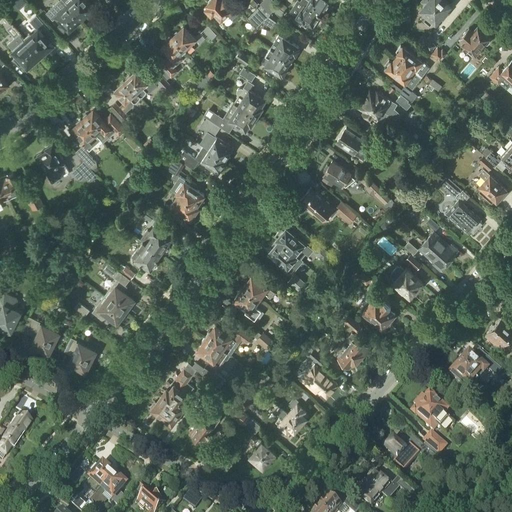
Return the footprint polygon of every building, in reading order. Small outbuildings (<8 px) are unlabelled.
[(53,20),(57,16),(63,23),(59,27),(65,33),(69,29),(69,30),(80,19),(66,4),(62,0),(47,13),(53,20)] [(81,19),(83,19),(86,16),(87,14),(86,14),(93,8),(85,0),(62,0),(66,4),(80,19),(81,19)] [(211,0),(207,4),(208,6),(204,10),(209,16),(214,12),(220,19),(227,14),(231,19),(241,11),(235,5),(231,9),(227,4),(229,3),(226,0),(211,0)] [(262,0),(261,2),(262,3),(271,13),(272,11),(273,12),(277,6),(276,6),(269,0),(262,0)] [(324,11),(324,10),(330,0),(308,0),(309,1),(324,11)] [(450,5),(444,0),(422,0),(422,1),(425,4),(421,9),(428,15),(424,20),(430,25),(434,20),(436,21),(440,17),(442,19),(448,12),(445,10),(450,5)] [(296,8),(295,9),(300,12),(297,17),(295,21),(301,25),(303,21),(313,27),(324,11),(309,1),(306,6),(304,5),(303,8),(298,5),(296,8)] [(247,18),(256,27),(271,13),(262,3),(247,18)] [(282,18),(285,12),(277,6),(273,12),(282,18)] [(274,23),(278,18),(271,13),(267,18),(274,23)] [(26,41),(40,56),(43,56),(46,53),(46,51),(53,45),(44,35),(50,30),(36,16),(29,22),(37,31),(32,35),(29,35),(24,39),(26,41)] [(195,38),(184,26),(173,36),(186,51),(193,46),(192,45),(197,41),(200,44),(205,39),(200,33),(195,38)] [(490,37),(478,26),(473,32),(469,28),(459,39),(463,43),(463,44),(468,48),(466,50),(473,56),(475,54),(484,43),(486,44),(488,44),(490,42),(490,39),(489,38),(490,37)] [(19,34),(8,44),(18,55),(14,59),(20,66),(24,63),(27,67),(40,56),(26,41),(24,39),(19,34)] [(417,41),(430,52),(436,45),(433,42),(435,39),(430,34),(427,37),(423,34),(417,41)] [(292,62),(296,54),(299,49),(298,48),(298,47),(279,35),(275,41),(270,49),(292,62)] [(181,56),(186,51),(173,36),(162,47),(169,55),(160,64),(171,77),(177,71),(174,67),(183,59),(181,56)] [(402,47),(401,45),(396,51),(398,53),(394,57),(413,72),(421,78),(430,67),(403,46),(402,47)] [(441,50),(437,47),(431,54),(436,59),(440,62),(448,54),(442,49),(441,50)] [(292,62),(270,49),(265,56),(261,63),(265,65),(281,75),(282,74),(283,75),(286,70),(287,70),(292,62)] [(251,59),(239,52),(236,57),(239,59),(238,61),(246,66),(251,59)] [(491,56),(485,63),(491,69),(497,62),(491,56)] [(410,75),(413,72),(394,57),(391,62),(389,60),(385,66),(386,67),(386,68),(406,84),(412,77),(410,75)] [(511,59),(503,70),(498,67),(489,77),(498,85),(500,83),(507,89),(509,86),(511,82),(511,59)] [(252,80),(256,74),(244,66),(239,72),(252,80)] [(143,78),(136,70),(130,76),(129,75),(125,78),(126,79),(125,80),(140,97),(142,96),(146,93),(146,91),(150,93),(157,86),(147,75),(143,78)] [(215,74),(210,71),(204,79),(208,83),(215,74)] [(153,77),(169,95),(175,89),(159,72),(153,77)] [(432,80),(426,76),(423,80),(429,84),(438,91),(442,86),(433,79),(432,80)] [(234,102),(233,103),(254,116),(255,114),(256,115),(259,115),(262,111),(261,109),(262,107),(260,107),(265,100),(250,91),(254,84),(248,79),(243,86),(244,86),(243,88),(242,87),(240,87),(238,88),(237,90),(237,92),(238,95),(234,102)] [(133,106),(134,103),(136,102),(139,99),(140,97),(125,80),(124,82),(123,81),(119,84),(120,85),(114,91),(124,102),(120,106),(116,102),(110,108),(122,121),(128,115),(125,113),(133,106)] [(418,95),(405,85),(400,92),(412,102),(418,95)] [(396,91),(391,87),(387,91),(392,95),(396,91)] [(375,95),(370,92),(365,100),(388,114),(394,120),(395,119),(396,119),(400,113),(395,109),(397,104),(390,99),(385,96),(384,96),(377,92),(375,95)] [(396,100),(407,110),(411,105),(407,102),(408,101),(401,95),(396,100)] [(381,125),(388,114),(365,100),(360,108),(365,112),(363,115),(370,119),(376,123),(376,122),(381,125)] [(254,117),(254,116),(233,103),(228,110),(223,119),(224,119),(223,119),(225,120),(232,125),(233,126),(235,123),(245,130),(249,125),(250,126),(251,124),(254,124),(257,120),(256,118),(254,117)] [(97,136),(100,140),(102,142),(115,131),(119,135),(124,130),(118,122),(117,123),(110,116),(103,121),(93,110),(87,115),(85,115),(83,117),(82,119),(82,120),(97,136)] [(220,127),(229,132),(233,126),(232,125),(225,120),(223,119),(224,119),(223,119),(218,115),(213,122),(220,127)] [(212,143),(208,150),(226,161),(227,160),(230,156),(230,155),(229,154),(233,148),(214,136),(220,127),(213,122),(207,118),(205,120),(204,120),(199,127),(209,133),(205,138),(212,143)] [(477,122),(472,118),(466,125),(471,129),(477,122)] [(85,148),(88,151),(100,140),(97,136),(82,120),(71,130),(84,144),(75,152),(84,162),(90,168),(96,162),(84,149),(85,148)] [(365,141),(346,128),(337,141),(353,152),(358,145),(371,154),(374,150),(376,151),(380,146),(369,137),(365,141)] [(382,145),(386,140),(375,130),(371,135),(382,145)] [(464,138),(458,133),(452,139),(458,144),(464,138)] [(58,153),(53,144),(46,148),(47,150),(36,156),(36,159),(38,162),(40,162),(42,162),(49,173),(48,173),(52,181),(69,171),(63,162),(66,161),(63,156),(60,151),(58,153)] [(195,159),(184,151),(178,160),(185,164),(193,169),(198,161),(218,173),(226,161),(208,150),(203,146),(195,159)] [(511,171),(511,153),(507,149),(499,158),(505,163),(504,164),(509,169),(508,170),(510,172),(511,171)] [(486,157),(485,157),(494,165),(495,166),(501,160),(491,151),(486,157)] [(171,189),(178,194),(198,208),(203,202),(201,200),(204,195),(197,190),(199,187),(198,184),(196,182),(195,184),(192,182),(190,185),(184,182),(185,180),(178,175),(185,164),(178,160),(171,156),(164,166),(174,173),(171,178),(176,181),(171,189)] [(494,165),(485,157),(483,156),(478,162),(489,171),(494,165)] [(350,172),(332,161),(324,173),(326,174),(325,177),(330,180),(332,178),(342,185),(343,184),(346,186),(357,178),(368,188),(374,182),(356,166),(350,172)] [(90,168),(84,162),(82,163),(76,168),(84,177),(90,172),(89,170),(91,168),(90,168)] [(499,200),(502,197),(502,195),(507,189),(483,168),(478,174),(485,180),(480,185),(482,187),(479,191),(491,202),(494,199),(496,201),(497,200),(499,200)] [(0,176),(0,177),(9,199),(22,193),(20,189),(22,188),(16,175),(16,176),(14,172),(12,172),(12,171),(0,176)] [(4,201),(9,199),(0,177),(0,197),(3,197),(4,201)] [(440,184),(455,198),(461,191),(460,190),(461,189),(448,177),(446,178),(440,184)] [(307,207),(314,212),(323,220),(328,214),(332,217),(336,212),(349,224),(357,215),(341,201),(334,209),(310,188),(300,200),(297,204),(304,210),(307,207)] [(32,210),(43,205),(35,189),(24,194),(32,210)] [(198,208),(178,194),(170,206),(184,215),(183,217),(183,220),(185,222),(188,221),(189,219),(191,220),(198,208)] [(473,234),(482,224),(479,221),(480,219),(459,200),(447,214),(455,221),(454,222),(455,224),(459,227),(461,228),(462,227),(468,233),(470,231),(473,234)] [(162,216),(166,210),(153,202),(149,208),(162,216)] [(158,222),(161,216),(148,208),(142,216),(151,222),(153,218),(158,222)] [(386,232),(391,226),(389,224),(392,221),(394,223),(399,216),(393,211),(389,217),(385,221),(380,227),(386,232)] [(97,215),(93,221),(100,227),(104,220),(97,215)] [(426,222),(435,231),(440,226),(430,218),(426,222)] [(140,240),(143,242),(144,243),(160,254),(162,251),(165,253),(168,252),(170,249),(169,246),(167,244),(171,238),(154,226),(150,232),(147,230),(140,240)] [(295,255),(297,257),(301,260),(305,254),(308,257),(313,251),(286,227),(284,229),(282,228),(275,235),(277,237),(276,239),(295,255)] [(426,240),(449,260),(455,253),(449,248),(450,247),(434,232),(426,240)] [(297,257),(295,255),(276,239),(270,246),(272,248),(268,252),(287,268),(297,257)] [(10,240),(2,254),(11,259),(19,244),(10,240)] [(443,267),(449,260),(426,240),(419,248),(436,263),(437,262),(443,267)] [(404,246),(414,255),(418,250),(409,241),(404,246)] [(132,257),(136,260),(135,261),(151,272),(154,267),(157,267),(156,264),(158,261),(156,260),(160,254),(144,243),(143,242),(132,257)] [(314,252),(324,261),(331,254),(320,245),(314,252)] [(90,258),(96,262),(100,257),(94,253),(90,258)] [(405,260),(417,270),(422,264),(411,254),(405,260)] [(103,270),(114,278),(119,271),(108,263),(103,270)] [(364,270),(370,274),(375,268),(369,263),(364,270)] [(19,268),(12,265),(5,280),(12,283),(19,268)] [(121,272),(131,280),(135,273),(125,266),(121,272)] [(405,269),(401,266),(398,266),(390,273),(390,277),(395,281),(394,283),(410,298),(412,295),(414,296),(416,293),(416,292),(418,289),(419,289),(422,287),(421,285),(423,283),(406,268),(405,269)] [(110,288),(104,296),(125,311),(127,308),(127,309),(128,308),(129,307),(130,306),(131,305),(131,304),(132,303),(134,300),(126,295),(123,293),(127,287),(124,285),(129,279),(119,271),(114,278),(117,280),(110,288)] [(371,279),(363,271),(358,277),(366,285),(371,279)] [(308,285),(294,273),(288,281),(301,292),(308,285)] [(243,288),(258,300),(263,293),(270,298),(274,292),(251,276),(243,288)] [(255,320),(257,317),(261,311),(254,306),(258,300),(243,288),(234,300),(247,310),(245,313),(255,320)] [(362,310),(373,320),(372,322),(376,325),(377,324),(382,328),(383,327),(386,328),(390,324),(389,321),(395,314),(390,309),(391,308),(382,300),(381,301),(371,292),(365,299),(368,302),(362,310)] [(0,327),(2,329),(5,330),(8,331),(11,331),(17,319),(18,320),(22,312),(15,309),(17,305),(17,299),(5,293),(0,296),(0,304),(5,307),(4,310),(1,310),(0,312),(0,327)] [(125,311),(104,296),(92,312),(103,320),(107,315),(110,316),(110,317),(117,322),(119,319),(120,319),(122,317),(123,315),(123,314),(125,311)] [(85,316),(90,310),(79,302),(74,308),(85,316)] [(345,322),(357,333),(362,327),(350,316),(345,322)] [(511,326),(501,316),(484,335),(492,342),(496,337),(503,344),(510,336),(511,337),(511,326)] [(59,333),(40,324),(41,322),(29,317),(23,330),(23,331),(24,329),(29,332),(28,333),(34,336),(35,334),(38,336),(33,345),(41,348),(40,349),(43,351),(47,352),(49,352),(50,349),(51,349),(53,347),(54,343),(59,333)] [(222,350),(230,356),(234,350),(234,348),(238,342),(241,341),(242,340),(247,343),(251,337),(240,329),(233,339),(215,326),(211,332),(208,332),(205,337),(222,350)] [(274,341),(263,332),(257,340),(267,349),(274,341)] [(352,333),(348,338),(343,343),(360,358),(364,354),(364,351),(367,346),(352,333)] [(95,351),(76,342),(77,340),(71,337),(65,351),(66,350),(74,354),(70,363),(77,366),(77,367),(80,368),(83,370),(84,369),(85,370),(87,367),(89,364),(90,361),(95,351)] [(227,360),(230,356),(222,350),(205,337),(202,341),(202,344),(197,350),(220,366),(224,361),(227,360)] [(343,343),(338,350),(334,354),(349,367),(353,363),(356,363),(360,358),(343,343)] [(325,360),(326,359),(314,349),(308,355),(320,366),(325,360)] [(492,366),(478,354),(475,358),(469,353),(464,359),(462,359),(460,361),(460,363),(459,364),(479,381),(492,366)] [(326,359),(325,360),(337,371),(342,365),(330,355),(326,359)] [(196,362),(192,367),(200,373),(204,368),(196,362)] [(337,384),(315,364),(301,380),(316,393),(319,390),(327,396),(328,395),(329,395),(332,392),(332,390),(337,384)] [(469,392),(479,381),(459,364),(458,365),(456,365),(454,367),(455,369),(449,375),(469,392)] [(184,388),(187,383),(193,375),(184,369),(176,380),(180,382),(176,388),(174,386),(170,392),(167,390),(153,409),(162,416),(181,390),(182,391),(184,388)] [(210,380),(220,387),(226,379),(216,372),(210,380)] [(258,386),(264,390),(273,378),(267,374),(258,386)] [(194,388),(187,383),(184,388),(190,393),(194,388)] [(245,410),(252,403),(250,400),(257,393),(256,392),(258,389),(254,385),(237,403),(245,410)] [(187,395),(182,391),(181,390),(162,416),(172,424),(185,406),(181,403),(187,395)] [(415,417),(416,416),(431,430),(435,425),(440,429),(449,419),(444,415),(448,410),(433,397),(434,396),(430,393),(426,397),(427,397),(425,399),(423,397),(414,406),(417,408),(415,410),(415,409),(411,413),(415,417)] [(288,413),(300,424),(301,423),(303,423),(305,420),(305,419),(306,418),(306,417),(308,414),(305,411),(306,410),(298,403),(299,401),(294,397),(289,403),(293,407),(288,413)] [(251,416),(240,407),(232,415),(243,425),(251,416)] [(300,424),(288,413),(287,413),(281,407),(277,411),(277,414),(280,416),(275,421),(278,424),(281,427),(280,429),(285,433),(286,432),(287,432),(288,431),(291,433),(294,430),(294,431),(295,430),(297,429),(299,427),(299,425),(300,424)] [(208,439),(213,433),(211,432),(214,427),(217,423),(220,419),(207,410),(205,414),(190,433),(203,442),(206,438),(208,439)] [(13,449),(31,423),(19,415),(1,442),(2,442),(0,444),(0,452),(5,456),(11,448),(13,449)] [(262,441),(255,435),(261,427),(251,418),(240,431),(248,438),(257,446),(249,455),(264,468),(277,454),(272,449),(274,447),(269,442),(267,445),(262,440),(262,441)] [(422,446),(427,450),(437,458),(439,456),(448,446),(431,432),(422,442),(425,444),(422,446)] [(405,447),(390,433),(383,440),(384,441),(381,445),(391,454),(388,458),(388,460),(392,463),(393,463),(404,473),(420,455),(422,456),(427,450),(422,446),(413,438),(405,447)] [(222,455),(226,450),(216,442),(211,447),(222,455)] [(86,486),(97,496),(115,475),(109,470),(110,468),(107,465),(104,466),(103,465),(99,469),(96,466),(90,472),(94,475),(91,479),(92,480),(86,486)] [(375,473),(367,482),(381,494),(388,499),(398,487),(400,489),(404,485),(397,479),(392,485),(391,483),(382,475),(380,477),(375,473)] [(87,507),(83,511),(84,511),(95,511),(105,501),(106,501),(106,500),(109,503),(111,501),(119,507),(126,499),(119,492),(126,485),(125,484),(125,482),(122,479),(120,479),(115,475),(97,496),(87,507)] [(378,497),(379,497),(381,494),(367,482),(359,491),(364,495),(362,497),(371,506),(374,503),(373,502),(378,497)] [(143,496),(136,503),(143,510),(146,508),(150,511),(149,511),(157,511),(165,504),(161,500),(162,499),(153,492),(152,493),(148,489),(147,490),(145,488),(146,487),(141,483),(135,489),(143,496)] [(413,503),(419,507),(423,502),(410,489),(406,494),(415,501),(413,503)] [(320,507),(325,511),(345,511),(347,510),(346,509),(347,508),(352,511),(358,511),(360,510),(348,499),(342,507),(330,496),(329,497),(328,497),(325,500),(325,501),(320,507)] [(82,511),(83,511),(87,507),(77,498),(72,504),(80,511),(82,511)]
